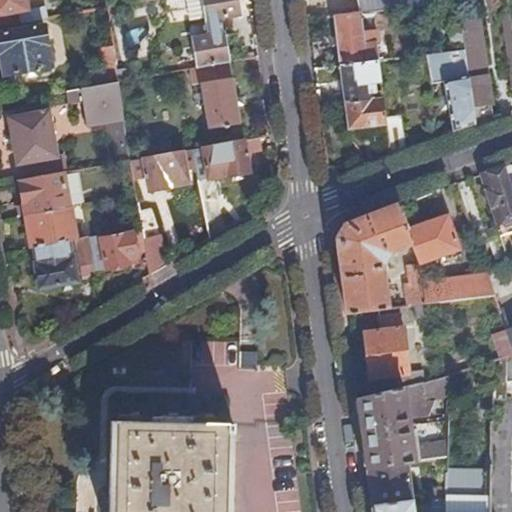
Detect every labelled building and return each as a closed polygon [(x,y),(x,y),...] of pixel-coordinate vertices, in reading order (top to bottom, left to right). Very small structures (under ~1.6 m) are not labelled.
[(29,13),(26,0),(0,0),(0,28),(45,21),(43,10),(29,13)] [(242,18),(238,0),(200,0),(206,26),(203,29),(204,32),(222,28),(221,22),(242,18)] [(407,10),(405,0),(357,0),(358,0),(360,16),(361,16),(407,10)] [(465,53),(460,19),(459,6),(458,3),(446,5),(447,16),(452,55),(465,53)] [(378,45),(376,33),(363,34),(361,16),(360,16),(334,20),(340,69),(377,64),(389,63),(388,55),(377,56),(375,45),(378,45)] [(51,70),(44,28),(0,35),(0,57),(1,57),(5,78),(51,70)] [(230,64),(224,34),(223,34),(222,28),(204,32),(204,34),(208,37),(191,40),(196,71),(230,64)] [(118,86),(113,49),(100,52),(103,73),(90,75),(92,90),(118,86)] [(474,126),(465,53),(452,55),(427,58),(433,88),(444,85),(453,134),(474,126)] [(241,126),(230,64),(196,71),(190,72),(193,88),(200,87),(208,131),(241,126)] [(370,83),(380,82),(377,64),(340,69),(345,105),(372,102),(371,95),(371,93),(375,92),(374,86),(370,87),(370,83)] [(130,164),(118,86),(92,90),(67,94),(69,106),(83,104),(87,128),(102,126),(106,149),(115,147),(119,166),(130,164)] [(385,119),(382,101),(372,102),(345,105),(348,132),(386,127),(385,119)] [(55,159),(48,122),(53,121),(53,117),(48,118),(47,115),(10,122),(21,184),(63,176),(65,176),(62,158),(55,159)] [(406,151),(401,117),(385,119),(386,127),(390,157),(406,151)] [(249,175),(244,143),(193,153),(199,184),(227,178),(228,179),(249,175)] [(173,156),(170,146),(151,149),(153,160),(173,156)] [(189,185),(183,154),(173,156),(153,160),(143,162),(149,194),(171,190),(171,188),(189,185)] [(511,246),(511,193),(504,170),(481,177),(498,227),(504,225),(511,246)] [(69,210),(63,176),(21,184),(20,184),(26,218),(69,210)] [(412,246),(407,233),(398,208),(345,228),(337,242),(347,317),(386,312),(381,276),(385,275),(385,269),(380,270),(379,266),(388,256),(412,246)] [(76,237),(70,210),(69,210),(26,218),(32,250),(35,250),(84,241),(83,236),(76,237)] [(458,252),(447,219),(407,233),(412,246),(419,266),(458,252)] [(104,256),(107,272),(128,268),(127,260),(137,258),(133,237),(103,242),(102,238),(88,240),(91,258),(104,256)] [(76,284),(72,262),(76,261),(75,257),(78,257),(80,267),(82,267),(85,282),(95,280),(91,258),(88,240),(84,241),(35,250),(38,267),(36,268),(41,291),(76,284)] [(424,307),(422,286),(419,266),(408,268),(410,287),(406,291),(408,310),(424,307)] [(494,299),(487,278),(480,279),(480,273),(466,275),(466,281),(422,286),(424,307),(478,301),(494,299)] [(499,313),(494,299),(478,301),(480,316),(499,313)] [(410,376),(403,332),(401,332),(399,318),(377,321),(379,335),(364,337),(370,380),(371,381),(373,398),(410,389),(410,376)] [(511,358),(511,349),(507,335),(503,323),(493,326),(505,360),(511,358)] [(236,364),(235,340),(192,341),(192,365),(236,364)] [(409,434),(408,423),(406,409),(434,404),(447,401),(447,383),(447,380),(410,389),(373,398),(357,402),(366,472),(407,467),(446,462),(446,448),(418,452),(415,433),(409,434)] [(505,405),(506,380),(492,380),(491,405),(505,405)] [(225,511),(227,426),(109,424),(109,426),(116,426),(114,511),(225,511)] [(412,511),(407,467),(366,472),(371,511),(444,511),(445,505),(435,504),(432,504),(431,511),(412,511)] [(489,511),(489,501),(445,499),(445,505),(444,511),(489,511)]
